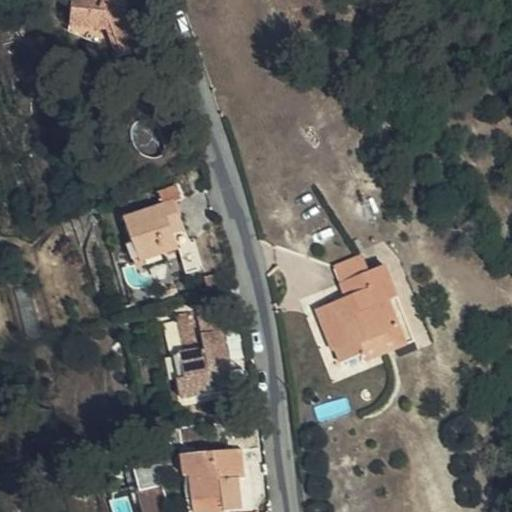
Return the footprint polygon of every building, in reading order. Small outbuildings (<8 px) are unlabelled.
[(113,55),(137,46),(120,0),(69,0),(67,20),(103,24),(113,55)] [(156,200),(119,218),(137,260),(178,242),(172,229),(183,225),(169,196),(177,194),(170,179),(150,188),(156,200)] [(336,266),(340,279),(367,269),(361,255),(336,266)] [(367,269),(340,279),(345,296),(317,306),(331,346),(336,345),(341,361),(364,353),(362,343),(401,328),(393,302),(405,297),(391,260),(367,269)] [(213,357),(220,355),(212,321),(194,326),(196,339),(170,346),(175,368),(170,369),(176,394),(218,384),(213,357)] [(227,382),(220,355),(213,357),(218,384),(227,382)] [(132,461),(152,457),(148,442),(132,447),(132,461)] [(240,464),(238,443),(177,451),(180,471),(188,470),(191,495),(220,492),(222,510),(239,508),(235,475),(234,465),(240,464)] [(136,488),(159,483),(152,457),(129,461),(136,488)] [(240,464),(234,465),(235,475),(242,474),(240,464)] [(167,511),(159,483),(136,488),(142,511),(167,511)] [(220,492),(191,495),(193,511),(206,511),(217,511),(216,511),(222,511),(222,510),(220,492)]
